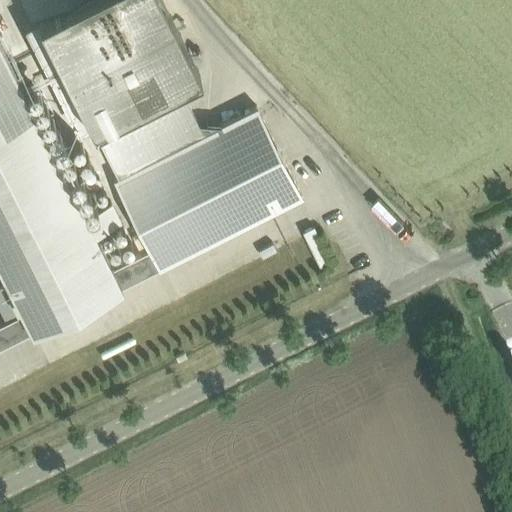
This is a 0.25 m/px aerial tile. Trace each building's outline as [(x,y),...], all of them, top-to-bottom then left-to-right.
[(25,0),(32,13),(58,0),(25,0)] [(68,0),(38,15),(92,123),(177,79),(199,68),(164,0),(68,0)] [(22,312),(31,329),(159,265),(149,247),(112,266),(94,230),(120,217),(110,198),(85,211),(0,43),(0,267),(2,272),(0,272),(0,306),(5,315),(20,308),(22,312)] [(149,247),(159,265),(302,193),(257,104),(114,176),(149,247)] [(313,224),(302,229),(320,266),(331,260),(313,224)] [(0,345),(31,329),(22,312),(0,322),(0,345)] [(182,346),(174,350),(178,359),(187,355),(182,346)]
